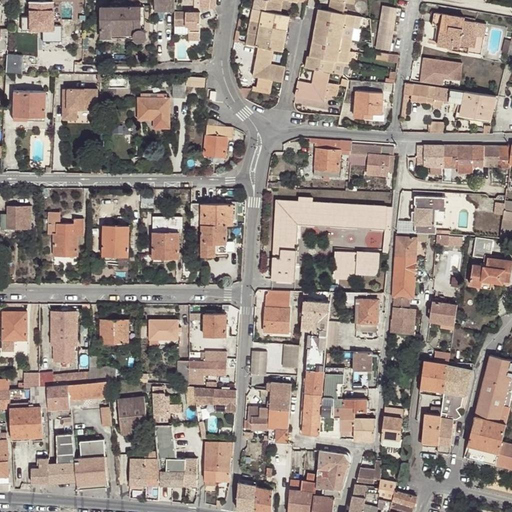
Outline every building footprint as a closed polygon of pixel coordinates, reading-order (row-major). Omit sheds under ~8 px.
[(154,0),(154,12),(175,12),(174,0),(154,0)] [(216,0),(200,0),(200,9),(215,9),(216,0)] [(298,1),(298,0),(267,0),(265,11),(279,13),(281,14),(283,0),(284,0),(298,3),(298,1)] [(330,0),(328,10),(330,10),(344,13),(346,2),(355,4),(355,0),(330,0)] [(42,30),(43,41),(61,41),(62,41),(61,25),(53,25),(53,2),(29,3),(29,16),(21,16),(21,30),(42,30)] [(397,7),(383,5),(376,49),(390,51),(397,7)] [(142,6),(101,6),(101,38),(112,37),(112,35),(134,35),(134,37),(136,40),(138,42),(142,42),(143,42),(146,40),(147,37),(148,35),(147,32),(146,31),(145,30),(142,29),(142,6)] [(265,11),(253,8),(250,20),(277,26),(279,13),(265,11)] [(328,10),(319,8),(317,20),(328,22),(330,10),(328,10)] [(330,10),(328,22),(354,27),(356,15),(347,13),(344,13),(330,10)] [(178,13),(176,13),(175,26),(189,26),(189,34),(190,40),(200,40),(200,12),(178,13)] [(435,12),(432,26),(441,28),(438,44),(453,47),(454,44),(469,47),(475,47),(476,36),(474,35),(476,22),(465,20),(465,18),(435,12)] [(288,28),(291,16),(281,14),(279,13),(277,26),(288,28)] [(277,26),(250,20),(248,32),(275,37),(277,26)] [(328,22),(317,20),(316,26),(315,30),(322,31),(322,29),(326,30),(326,34),(352,39),(354,27),(328,22)] [(476,36),(485,37),(487,24),(476,22),(474,35),(476,36)] [(286,40),(288,28),(277,26),(275,37),(286,40)] [(275,37),(248,32),(246,44),(259,46),(272,49),(275,37)] [(326,34),(314,32),(312,44),(323,46),(326,34)] [(352,39),(326,34),(323,46),(336,48),(350,51),(352,39)] [(7,50),(7,53),(14,54),(16,38),(7,37),(6,49),(7,50)] [(283,51),(286,40),(275,37),(272,49),(274,50),(283,51)] [(511,42),(511,40),(506,39),(503,52),(508,53),(511,42)] [(321,58),(323,46),(312,44),(310,56),(319,58),(321,58)] [(469,47),(454,44),(453,47),(452,49),(468,52),(469,47)] [(274,50),(272,49),(259,46),(253,76),(259,77),(273,80),(282,82),(285,66),(271,63),(274,50)] [(348,63),(350,51),(336,48),(323,46),(321,58),(345,62),(348,63)] [(7,53),(6,71),(22,72),(24,55),(14,54),(7,53)] [(390,54),(379,53),(377,59),(389,61),(390,54)] [(319,58),(310,56),(308,55),(305,67),(316,69),(317,69),(319,58)] [(343,74),(344,67),(345,62),(321,58),(319,58),(317,69),(330,71),(343,74)] [(427,73),(429,58),(425,58),(421,82),(424,83),(425,73),(427,73)] [(463,63),(429,58),(427,73),(425,73),(424,83),(444,85),(445,78),(461,80),(463,63)] [(330,71),(317,69),(316,69),(313,84),(298,81),(295,95),(324,101),(325,95),(328,82),(330,71)] [(396,72),(390,71),(389,78),(386,78),(385,82),(394,83),(396,72)] [(273,80),(259,77),(257,87),(267,89),(271,89),(273,80)] [(207,88),(208,78),(188,78),(188,83),(188,86),(207,88)] [(382,114),(384,82),(352,80),(351,90),(356,91),(354,116),(374,118),(374,117),(374,113),(382,114)] [(188,86),(188,83),(175,82),(174,97),(175,98),(187,99),(188,86)] [(328,82),(325,95),(337,97),(340,85),(328,82)] [(410,83),(406,83),(404,94),(408,95),(412,95),(412,100),(434,104),(433,107),(441,108),(441,105),(443,105),(444,101),(462,103),(460,113),(491,118),(494,96),(449,89),(410,83)] [(97,106),(98,90),(69,89),(68,98),(64,98),(63,119),(76,120),(77,109),(89,109),(89,106),(97,106)] [(44,91),(14,90),(13,120),(27,120),(27,116),(44,117),(44,91)] [(141,98),(141,120),(156,121),(156,130),(171,130),(172,99),(168,99),(168,95),(145,95),(145,98),(141,98)] [(208,118),(208,125),(229,127),(213,119),(208,118)] [(431,121),(430,132),(444,132),(445,122),(431,121)] [(232,139),(233,127),(229,127),(208,125),(205,156),(226,158),(227,139),(232,139)] [(320,139),(310,138),(309,142),(317,143),(314,175),(324,176),(330,176),(340,177),(341,153),(341,150),(351,151),(352,141),(320,139)] [(361,142),(352,141),(351,151),(351,156),(368,157),(367,175),(388,176),(389,172),(389,169),(394,170),(395,155),(394,155),(394,146),(377,145),(361,144),(361,142)] [(444,166),(445,145),(418,145),(418,165),(443,166),(444,166)] [(473,166),(492,166),(492,146),(485,146),(445,145),(444,166),(444,168),(458,168),(458,173),(473,173),(473,166)] [(511,160),(511,150),(511,146),(492,146),(492,166),(500,166),(500,160),(511,160)] [(347,163),(351,163),(351,156),(351,151),(341,150),(341,153),(347,154),(347,163)] [(142,193),(142,202),(154,202),(154,193),(142,193)] [(417,219),(416,231),(442,233),(442,229),(436,229),(438,208),(447,208),(448,196),(418,194),(417,209),(414,209),(413,219),(417,219)] [(385,228),(390,229),(391,206),(387,206),(361,204),(336,203),(313,201),(313,197),(299,196),(299,200),(277,199),(276,212),(275,233),(274,248),(281,248),(281,257),(274,256),(272,278),(295,280),(295,268),(297,250),(298,223),(334,225),(360,227),(385,228)] [(191,203),(191,226),(202,226),(202,224),(227,224),(234,225),(234,204),(191,203)] [(505,210),(505,204),(496,203),(496,214),(504,215),(505,210)] [(32,207),(7,206),(7,213),(1,214),(1,227),(32,228),(32,207)] [(503,219),(511,219),(511,211),(505,210),(504,215),(503,219)] [(49,233),(55,233),(57,233),(57,223),(61,223),(61,212),(50,212),(49,233)] [(154,257),(170,257),(180,257),(180,227),(182,227),(182,217),(154,217),(154,257)] [(57,233),(55,233),(54,254),(78,254),(78,233),(84,234),(84,219),(75,218),(75,223),(61,223),(57,223),(57,233)] [(414,222),(401,221),(400,228),(414,229),(414,222)] [(202,224),(202,226),(201,255),(216,255),(216,251),(226,251),(227,224),(202,224)] [(104,226),(103,255),(128,256),(129,226),(104,226)] [(387,258),(390,229),(385,228),(383,252),(380,252),(380,258),(387,258)] [(428,241),(428,233),(418,233),(418,236),(410,236),(410,233),(398,232),(398,235),(397,235),(396,255),(417,256),(418,241),(428,241)] [(470,284),(482,286),(484,280),(492,281),(504,283),(505,280),(511,281),(511,275),(511,260),(491,257),(494,239),(476,237),(473,256),(488,258),(487,266),(473,264),(470,284)] [(356,252),(336,250),(334,278),(355,279),(356,252)] [(379,275),(380,258),(380,252),(358,251),(356,274),(379,275)] [(417,256),(396,255),(394,275),(416,276),(416,271),(417,256)] [(416,276),(394,275),(393,297),(395,297),(411,298),(415,298),(416,276)] [(382,292),(346,292),(346,302),(357,302),(356,332),(361,331),(377,332),(378,298),(382,298),(382,292)] [(392,321),(391,333),(414,335),(416,315),(413,314),(414,309),(410,309),(411,298),(395,297),(393,321),(392,321)] [(277,329),(289,329),(291,308),(282,307),(282,300),(266,299),(264,331),(277,332),(277,329)] [(302,433),(321,435),(321,433),(323,397),(323,394),(322,394),(326,351),(328,321),(329,316),(330,301),(325,300),(315,300),(304,299),(302,328),(309,328),(313,329),(312,334),(309,334),(308,347),(309,347),(302,433)] [(454,325),(458,303),(433,299),(430,321),(441,323),(454,325)] [(52,338),(77,338),(77,310),(52,310),(52,338)] [(27,312),(4,312),(3,339),(27,339),(27,312)] [(227,314),(205,314),(204,335),(226,335),(227,314)] [(129,319),(101,319),(101,342),(129,342),(129,319)] [(150,319),(150,338),(159,338),(178,339),(178,332),(178,327),(178,320),(150,319)] [(328,321),(326,351),(338,351),(340,336),(337,336),(338,330),(340,331),(341,322),(328,321)] [(77,345),(77,338),(52,338),(52,342),(55,342),(55,345),(54,360),(75,361),(75,345),(77,345)] [(284,366),(299,368),(301,344),(285,344),(284,366)] [(373,352),(373,346),(358,346),(357,352),(356,352),(354,352),(353,370),(359,370),(359,366),(360,362),(372,362),(373,362),(373,352)] [(249,372),(264,373),(266,350),(251,349),(249,372)] [(448,362),(449,359),(450,352),(436,350),(434,360),(448,362)] [(470,445),(467,457),(496,464),(498,452),(499,452),(502,441),(506,424),(506,422),(500,421),(504,405),(509,406),(511,399),(511,393),(511,376),(507,375),(511,360),(501,357),(490,355),(481,389),(474,415),(477,416),(469,445),(470,445)] [(445,391),(448,364),(448,362),(434,360),(425,359),(421,388),(445,391)] [(227,361),(189,360),(189,361),(189,384),(204,384),(204,374),(227,375),(227,361)] [(177,384),(189,384),(189,361),(178,361),(177,384)] [(468,396),(473,369),(448,364),(445,391),(444,392),(468,396)] [(108,380),(117,379),(117,366),(90,367),(90,371),(90,381),(108,380)] [(326,373),(324,397),(337,397),(338,395),(337,395),(338,382),(343,382),(344,368),(325,367),(324,373),(326,373)] [(55,385),(54,374),(53,371),(39,372),(40,386),(48,385),(55,385)] [(55,385),(60,384),(69,383),(81,382),(80,371),(54,374),(55,385)] [(81,382),(90,381),(90,371),(80,371),(81,382)] [(23,387),(40,386),(39,372),(25,373),(25,383),(19,382),(19,388),(23,387)] [(0,389),(10,388),(9,378),(0,378),(0,389)] [(83,398),(109,395),(108,380),(90,381),(81,382),(69,383),(70,399),(71,404),(84,403),(83,398)] [(270,406),(291,407),(293,382),(273,381),(272,389),(268,389),(262,389),(262,398),(265,398),(265,401),(270,401),(270,406)] [(61,400),(70,399),(69,383),(60,384),(61,400)] [(153,385),(156,420),(171,420),(171,412),(181,411),(181,404),(170,403),(170,394),(167,394),(166,385),(153,385)] [(195,385),(186,385),(187,393),(195,393),(195,385)] [(195,393),(196,403),(226,404),(226,412),(234,412),(234,404),(235,404),(235,389),(228,388),(229,386),(222,386),(222,388),(195,387),(195,393)] [(11,408),(12,437),(32,436),(43,435),(44,435),(42,406),(49,406),(48,387),(40,388),(31,388),(31,401),(32,407),(11,408)] [(0,408),(11,408),(11,402),(10,389),(10,388),(0,389),(0,408)] [(444,396),(444,392),(445,391),(421,388),(420,392),(444,396)] [(386,389),(386,397),(394,398),(395,389),(386,389)] [(195,393),(187,393),(189,405),(196,404),(196,403),(195,393)] [(144,396),(118,398),(121,434),(131,433),(131,432),(131,425),(147,423),(144,396)] [(341,434),(341,430),(340,416),(335,416),(334,397),(324,397),(323,397),(323,407),(321,433),(341,434)] [(354,416),(355,414),(355,412),(367,412),(367,398),(353,398),(345,398),(337,397),(334,397),(335,416),(340,416),(341,430),(354,430),(354,416)] [(270,406),(270,401),(265,401),(264,406),(250,405),(249,418),(246,418),(245,426),(252,427),(269,428),(270,406)] [(103,425),(112,425),(110,406),(101,407),(103,425)] [(288,442),(291,407),(270,406),(269,428),(268,440),(288,442)] [(450,409),(442,408),(441,414),(441,417),(454,418),(456,407),(451,406),(450,409)] [(400,439),(404,409),(385,407),(382,438),(400,439)] [(426,412),(425,419),(423,442),(439,444),(441,417),(441,414),(431,413),(426,412)] [(374,440),(376,417),(354,416),(354,430),(355,436),(354,439),(374,440)] [(450,453),(454,418),(441,417),(439,444),(438,451),(450,453)] [(0,423),(0,476),(9,476),(8,438),(1,439),(0,423)] [(131,432),(147,431),(147,423),(131,425),(131,432)] [(178,457),(176,448),(173,424),(156,424),(159,455),(159,458),(160,460),(159,484),(172,484),(173,470),(178,470),(178,460),(178,457)] [(78,480),(76,457),(73,433),(57,435),(58,463),(57,463),(58,482),(78,480)] [(400,439),(382,438),(381,443),(383,445),(400,447),(400,439)] [(78,480),(79,489),(108,486),(104,439),(80,441),(82,456),(76,457),(78,480)] [(217,480),(219,441),(206,441),(205,458),(205,480),(217,480)] [(233,455),(233,441),(219,441),(217,480),(230,481),(231,455),(233,455)] [(499,452),(497,464),(511,468),(511,443),(502,441),(499,452)] [(339,489),(342,489),(347,470),(350,458),(349,457),(349,455),(348,455),(347,454),(346,453),(344,452),(336,451),(320,449),(320,450),(317,481),(316,487),(323,487),(339,489)] [(160,460),(159,458),(148,457),(131,457),(130,483),(159,484),(160,460)] [(187,457),(178,457),(178,460),(178,470),(173,470),(172,484),(186,484),(187,457)] [(198,478),(197,457),(187,457),(186,484),(197,485),(198,478)] [(41,459),(41,468),(51,468),(50,464),(50,458),(41,459)] [(381,477),(382,460),(375,459),(375,468),(360,467),(358,480),(374,482),(375,477),(381,477)] [(32,483),(51,483),(51,468),(41,468),(33,468),(32,483)] [(288,511),(302,511),(303,507),(304,489),(301,489),(302,479),(300,478),(300,480),(291,479),(289,499),(288,511)] [(397,481),(381,478),(380,485),(378,497),(380,497),(386,499),(392,500),(395,489),(397,481)] [(302,511),(313,511),(316,493),(316,487),(317,481),(302,479),(301,489),(304,489),(303,507),(302,511)] [(257,486),(257,484),(240,481),(238,509),(256,510),(257,486)] [(368,484),(355,483),(354,493),(353,496),(350,511),(362,511),(366,501),(368,484)] [(378,497),(380,485),(368,484),(366,501),(362,511),(386,511),(388,507),(384,506),(378,504),(380,497),(378,497)] [(256,510),(255,511),(272,511),(273,489),(257,486),(256,510)] [(339,489),(323,487),(323,494),(335,496),(334,502),(338,502),(339,489)] [(401,490),(395,489),(392,500),(414,507),(417,495),(401,490)] [(323,494),(316,493),(313,511),(333,511),(334,502),(335,496),(323,494)] [(403,511),(412,511),(414,507),(392,500),(391,508),(403,511)]
